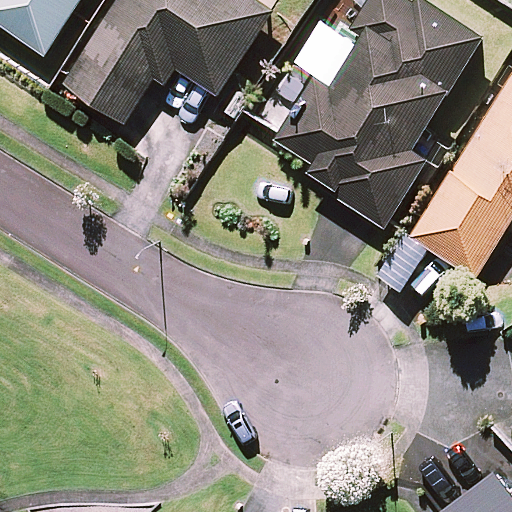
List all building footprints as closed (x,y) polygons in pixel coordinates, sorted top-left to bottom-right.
[(83,0),(0,0),(0,22),(48,54),(83,0)] [(121,0),(67,83),(127,123),(169,59),(221,93),(277,10),(261,0),(121,0)] [(486,37),(428,0),(373,0),(360,21),(370,27),(291,152),(330,177),(325,185),(389,225),(432,157),(417,147),(486,37)] [(511,81),(415,233),(406,228),(377,273),(404,290),(431,246),(479,276),(510,227),(511,227),(511,81)] [(445,511),(511,511),(511,452),(490,425),(440,464),(464,496),(445,511)]
